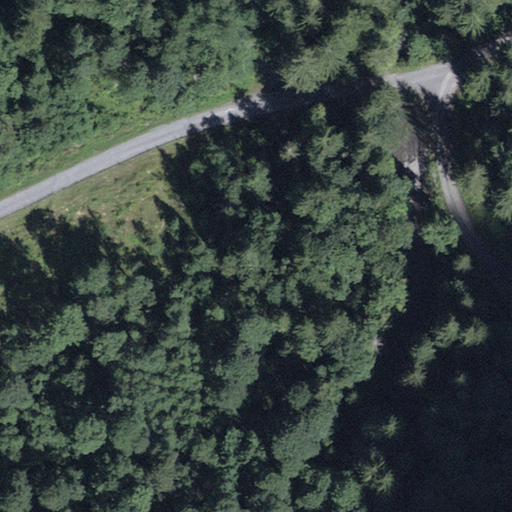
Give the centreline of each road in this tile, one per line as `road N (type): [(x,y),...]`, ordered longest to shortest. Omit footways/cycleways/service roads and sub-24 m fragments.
road 1 (track): [(0,203),(158,134),(464,54)]
road 2 (track): [(464,54),(442,102),(435,156),(469,229),(511,275)]
